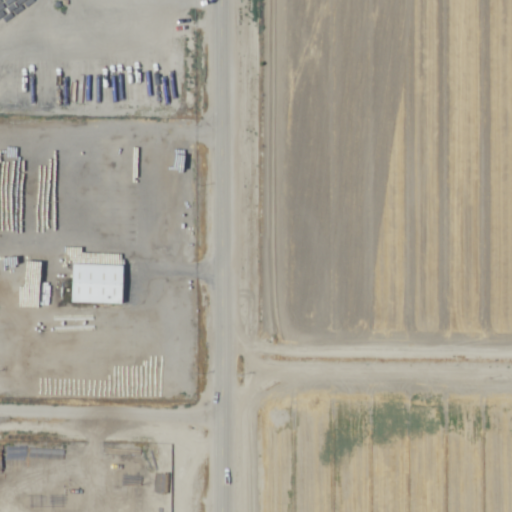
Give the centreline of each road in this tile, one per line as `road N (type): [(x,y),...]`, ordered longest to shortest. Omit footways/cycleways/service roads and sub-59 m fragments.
road 1 (secondary): [(221,511),(219,0)]
road 2 (residential): [(221,417),(0,416)]
